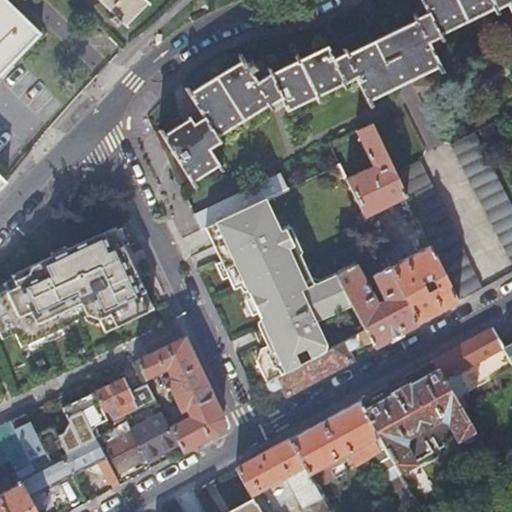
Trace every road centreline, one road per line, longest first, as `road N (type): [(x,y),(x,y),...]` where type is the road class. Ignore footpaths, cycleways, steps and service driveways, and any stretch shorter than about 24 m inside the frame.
road 1 (residential): [(511,298),(248,440)]
road 2 (residential): [(98,123),(162,54),(247,10),(288,0)]
road 3 (residential): [(98,123),(189,322)]
road 4 (residential): [(0,415),(189,322)]
road 5 (residential): [(248,440),(118,511)]
road 6 (residential): [(0,218),(98,123)]
road 7 (residential): [(189,322),(248,440)]
